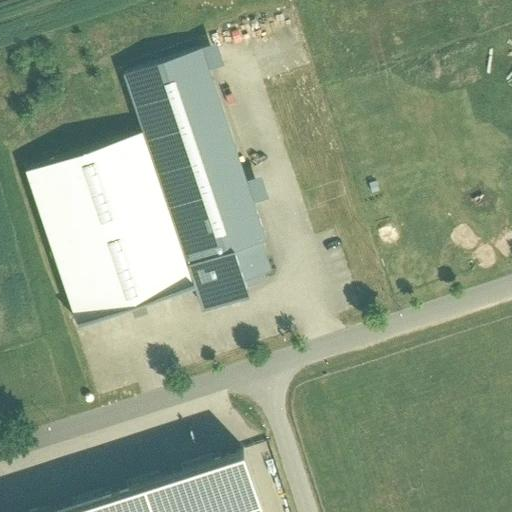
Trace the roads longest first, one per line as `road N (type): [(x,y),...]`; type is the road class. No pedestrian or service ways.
road 1 (residential): [(259,366),(0,449)]
road 2 (residential): [(511,285),(259,366)]
road 3 (residential): [(259,366),(306,511)]
